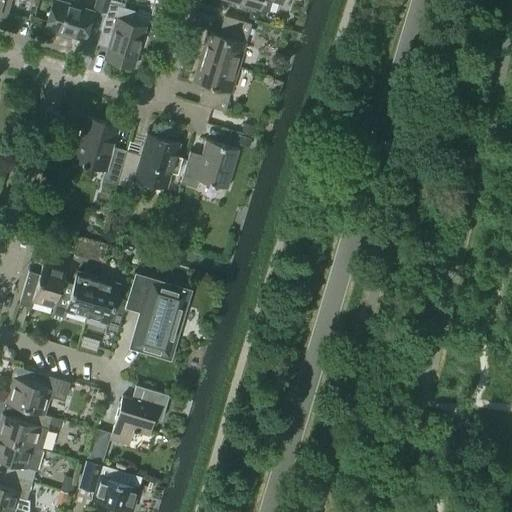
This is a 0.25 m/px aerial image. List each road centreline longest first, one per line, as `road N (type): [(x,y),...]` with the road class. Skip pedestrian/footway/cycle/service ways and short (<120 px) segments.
road 1 (unclassified): [(269,511),(422,0)]
road 2 (unknown): [(350,0),(197,511)]
road 3 (residential): [(61,76),(0,277)]
road 4 (residential): [(184,0),(155,103),(61,76)]
road 5 (residential): [(0,337),(117,373)]
